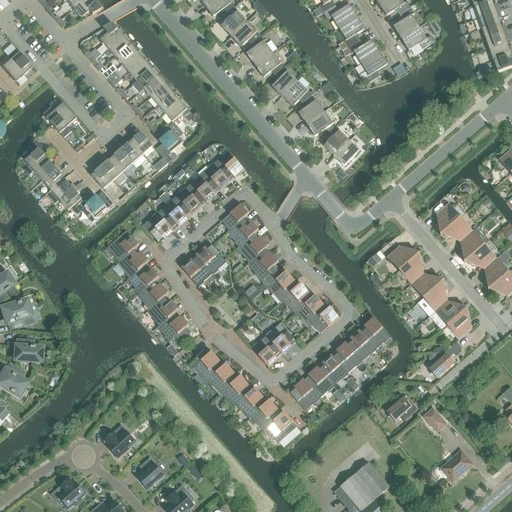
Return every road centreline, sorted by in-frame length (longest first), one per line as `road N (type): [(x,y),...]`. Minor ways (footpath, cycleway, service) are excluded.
road 1 (residential): [(429,394),(504,329),(390,199)]
road 2 (unclassified): [(307,175),(154,0)]
road 3 (residential): [(274,386),(354,314),(276,227)]
road 4 (residential): [(0,505),(76,451),(140,511)]
road 5 (residential): [(274,386),(216,340),(164,263)]
road 6 (residential): [(104,137),(4,20)]
road 7 (unclassified): [(390,199),(506,98)]
road 8 (residential): [(164,263),(245,193),(276,227)]
